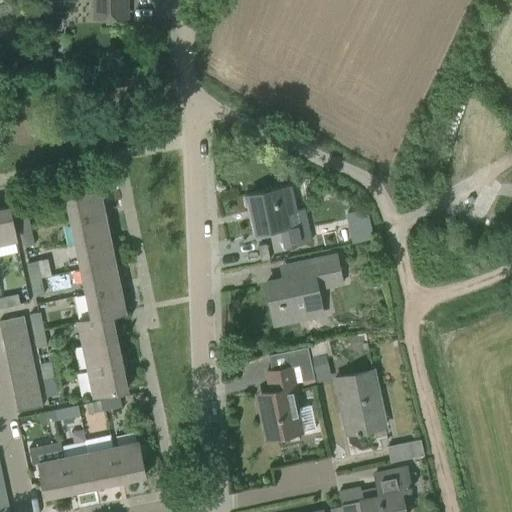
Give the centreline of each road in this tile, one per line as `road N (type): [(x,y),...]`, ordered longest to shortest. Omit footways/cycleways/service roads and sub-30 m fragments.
road 1 (residential): [(209,504),(187,0)]
road 2 (track): [(410,308),(384,204),(369,183),(190,95)]
road 3 (track): [(451,511),(410,340),(410,308)]
road 4 (residential): [(209,504),(327,481)]
